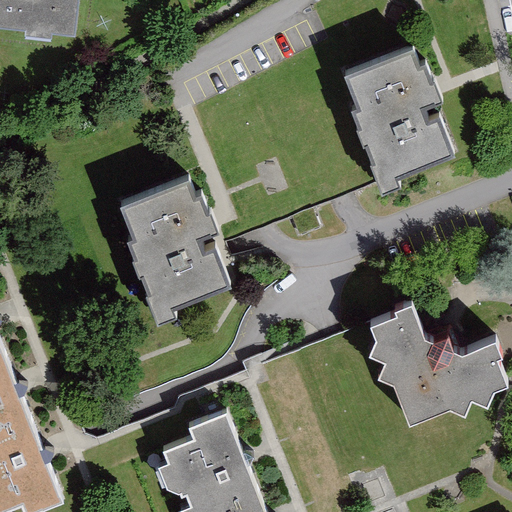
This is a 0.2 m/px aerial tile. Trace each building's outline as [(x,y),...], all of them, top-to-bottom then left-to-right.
[(83,0),(0,0),(0,25),(33,29),(33,36),(59,39),(60,31),(80,33),(83,0)] [(417,67),(411,49),(348,73),(361,107),(356,109),(362,125),(357,127),(363,142),(369,140),(378,161),(371,163),(381,189),(400,182),(398,175),(455,153),(436,104),(443,101),(435,80),(431,82),(424,64),(417,67)] [(192,196),(186,178),(123,203),(136,236),(131,238),(137,255),(132,257),(138,272),(144,269),(153,290),(146,293),(156,319),(175,312),(173,304),(230,282),(211,233),(218,230),(210,210),(206,211),(199,194),(192,196)] [(398,312),(372,322),(377,334),(370,351),(386,359),(379,374),(394,380),(410,420),(451,403),(465,411),(474,395),(489,403),(495,387),(508,382),(498,356),(503,354),(497,337),(465,350),(455,346),(449,331),(434,337),(425,334),(412,301),(396,307),(398,312)] [(0,511),(5,511),(27,504),(30,511),(40,511),(68,501),(0,330),(0,511)] [(171,487),(190,492),(195,504),(186,508),(187,511),(270,511),(230,410),(193,425),(197,437),(168,449),(172,460),(162,464),(171,487)]
